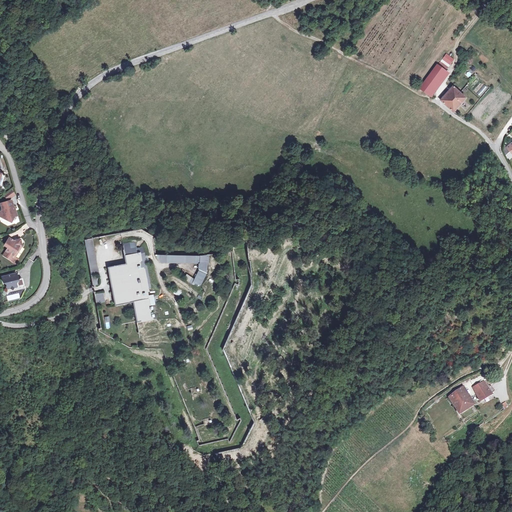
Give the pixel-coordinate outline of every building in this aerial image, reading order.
[(440,62),(447,67),(453,60),(446,55),(440,62)] [(440,62),(437,66),(445,71),(447,67),(440,62)] [(445,71),(437,66),(437,65),(433,71),(441,76),(445,71)] [(441,76),(433,71),(420,88),(428,94),(441,76)] [(441,76),(428,94),(431,96),(432,97),(449,74),(445,71),(441,76)] [(445,104),(453,111),(465,97),(460,93),(452,86),(440,100),(445,104)] [(12,189),(3,194),(6,200),(15,194),(12,189)] [(11,198),(0,203),(3,209),(4,208),(6,215),(5,217),(12,220),(14,215),(17,213),(11,198)] [(7,238),(3,246),(7,248),(2,255),(12,260),(15,255),(13,254),(15,250),(17,246),(20,245),(18,238),(13,240),(13,241),(7,238)] [(92,238),(84,240),(90,271),(98,270),(92,238)] [(125,268),(107,270),(114,306),(132,302),(135,321),(149,318),(137,252),(123,255),(125,268)] [(163,263),(197,263),(197,268),(193,277),(184,274),(182,280),(200,286),(206,269),(206,254),(156,254),(156,260),(163,263)] [(14,271),(1,275),(3,281),(5,280),(7,286),(9,285),(17,283),(15,277),(16,276),(14,271)] [(176,287),(172,293),(178,296),(181,291),(176,287)] [(104,302),(103,291),(95,291),(96,302),(104,302)] [(485,384),(484,383),(473,388),(481,402),(492,395),(492,394),(494,392),(491,386),(489,387),(488,388),(485,384)] [(464,388),(449,398),(460,415),(475,406),(464,388)]
